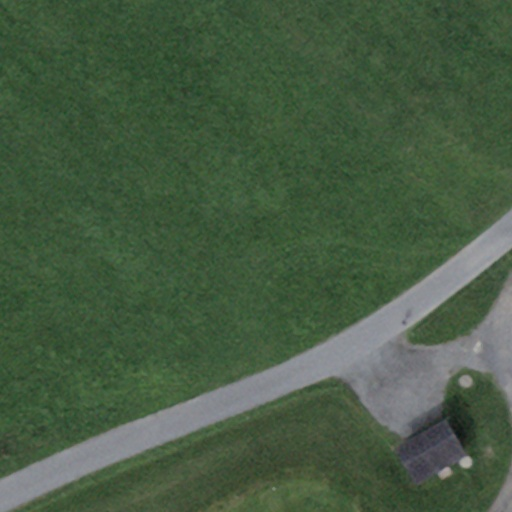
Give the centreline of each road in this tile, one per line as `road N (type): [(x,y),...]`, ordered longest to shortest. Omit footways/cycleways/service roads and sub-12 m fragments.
road 1 (track): [(511,227),(342,357),(0,501)]
road 2 (track): [(504,345),(395,377),(361,343)]
